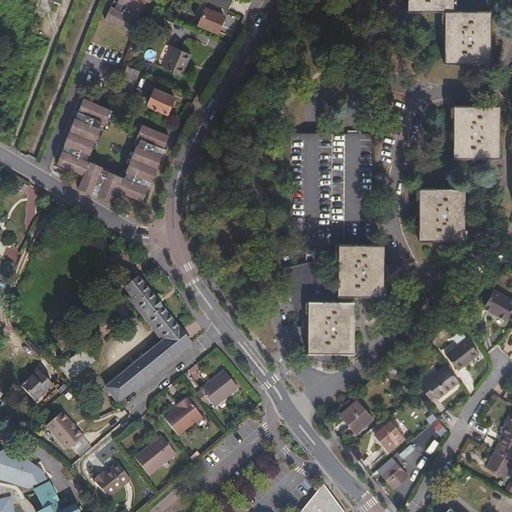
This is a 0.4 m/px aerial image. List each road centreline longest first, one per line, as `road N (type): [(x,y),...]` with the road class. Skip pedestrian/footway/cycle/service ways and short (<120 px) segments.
road 1 (primary): [(173,236),(204,299),(374,511)]
road 2 (primary): [(272,0),(187,157),(173,236)]
road 3 (unknown): [(429,88),(379,86),(352,108),(353,201),(377,222),(393,219)]
road 4 (residential): [(173,236),(124,228),(0,151)]
